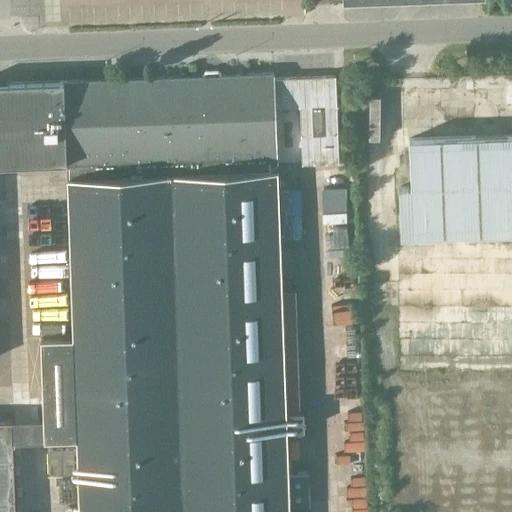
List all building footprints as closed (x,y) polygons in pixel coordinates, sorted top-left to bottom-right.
[(203,73),(203,75),(0,82),(0,164),(66,162),(72,336),(40,337),(44,439),(76,438),(78,511),(289,511),(289,506),(309,505),(308,473),(288,474),(273,107),(299,106),(301,163),(338,162),(335,75),(273,78),(273,73),(219,75),(219,73),(217,71),(206,71),(203,73)] [(511,134),(408,138),(411,187),(398,188),(400,238),(511,232),(511,134)] [(345,223),(342,193),(320,195),(323,225),(345,223)] [(352,326),(350,269),(331,270),(332,327),(352,326)] [(350,361),(355,352),(335,339),(329,349),(350,361)] [(0,511),(14,511),(11,420),(0,419),(0,511)]
